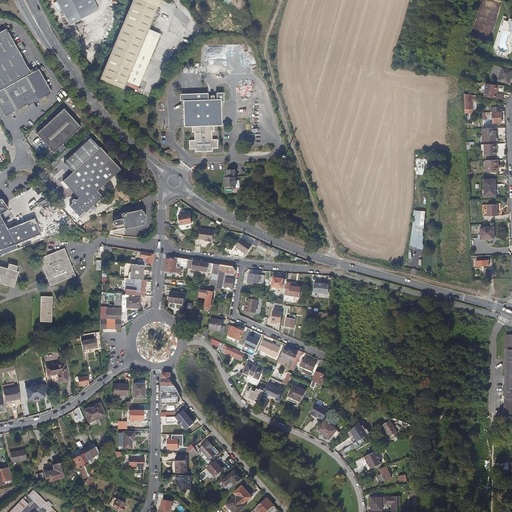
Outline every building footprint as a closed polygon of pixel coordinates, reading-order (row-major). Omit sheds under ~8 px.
[(91,0),(55,0),(58,6),(61,11),(69,26),(82,19),(98,11),(91,0)] [(157,39),(146,34),(149,28),(153,18),(158,7),(151,5),(140,0),(132,0),(129,9),(123,23),(116,38),(110,53),(105,65),(99,79),(113,85),(122,89),(125,82),(131,69),(138,52),(150,57),(153,50),(157,39)] [(511,18),(510,18),(509,21),(509,23),(502,21),(499,31),(496,41),(494,48),(498,53),(505,56),(510,50),(511,49),(511,18)] [(40,80),(35,71),(29,74),(27,71),(24,65),(15,50),(3,31),(0,32),(0,110),(2,114),(4,118),(16,111),(25,105),(40,97),(41,98),(44,97),(45,98),(46,98),(47,98),(47,97),(47,96),(45,93),(47,92),(44,87),(40,80)] [(137,87),(148,62),(150,57),(138,52),(131,69),(125,82),(137,87)] [(509,83),(511,72),(511,70),(505,69),(501,68),(497,80),(509,83)] [(49,91),(39,75),(36,70),(35,71),(40,80),(44,87),(47,92),(49,91)] [(496,93),(497,85),(493,84),(485,83),(484,97),(493,98),(496,98),(497,94),(496,93)] [(221,119),(220,102),(223,102),(223,92),(214,92),(214,95),(207,95),(207,92),(203,92),(193,92),(182,93),(178,92),(178,100),(181,100),(182,114),(182,126),(190,125),(190,132),(193,132),(193,139),(188,139),(188,148),(193,148),(193,151),(196,151),(201,151),(201,149),(204,149),(204,151),(208,151),(211,150),(211,147),(217,147),(217,141),(211,142),(211,139),(211,131),(213,131),(213,125),(221,125),(221,119)] [(476,109),(475,97),(472,98),(472,95),(464,94),(464,104),(464,113),(465,113),(472,113),(473,113),(472,109),(476,109)] [(37,101),(41,98),(40,97),(25,105),(27,107),(32,104),(37,101)] [(52,153),(79,128),(70,118),(62,109),(55,116),(44,126),(35,135),(45,146),(52,153)] [(501,122),(500,113),(491,113),(491,112),(487,112),(481,112),(482,114),(482,119),(485,119),(492,119),(492,123),(501,122)] [(496,140),(496,128),(483,128),(483,141),(496,140)] [(121,171),(112,161),(105,154),(98,146),(98,147),(89,138),(79,147),(70,155),(63,163),(72,172),(68,176),(62,182),(71,191),(79,200),(77,202),(76,202),(76,201),(75,201),(74,200),(73,200),(71,201),(71,202),(70,203),(70,205),(71,205),(72,206),(71,207),(69,209),(81,221),(86,216),(94,208),(103,199),(97,193),(101,190),(111,180),(121,171)] [(496,155),(496,148),(505,148),(505,144),(490,144),(481,144),(481,151),(485,151),(485,156),(496,155)] [(496,167),(496,160),(485,160),(486,171),(498,171),(497,167),(496,167)] [(416,171),(424,171),(425,164),(417,163),(416,171)] [(234,181),(234,168),(224,168),(224,175),(223,175),(223,181),(225,181),(225,186),(233,186),(232,181),(234,181)] [(494,187),(494,179),(487,179),(483,179),(483,190),(484,196),(496,196),(495,187),(494,187)] [(7,231),(3,225),(0,219),(0,216),(8,211),(2,202),(1,202),(0,201),(0,251),(6,249),(18,244),(30,240),(41,235),(37,228),(34,220),(25,224),(15,228),(7,231)] [(497,212),(497,204),(483,205),(483,210),(483,216),(487,216),(487,215),(488,215),(488,216),(497,216),(497,212)] [(147,222),(147,218),(145,218),(145,215),(143,215),(143,213),(131,214),(131,212),(125,213),(125,216),(118,217),(119,229),(127,229),(127,230),(145,228),(145,226),(146,225),(146,222),(147,222)] [(192,224),(190,214),(178,216),(180,226),(192,224)] [(412,230),(419,231),(421,218),(414,217),(412,230)] [(494,239),(493,227),(485,227),(480,227),(481,240),(494,239)] [(212,241),(214,231),(201,228),(199,238),(204,240),(204,241),(210,242),(211,241),(212,241)] [(244,258),(253,247),(243,239),(231,255),(231,256),(234,256),(234,254),(237,254),(237,257),(244,258)] [(77,278),(66,251),(40,261),(51,288),(77,278)] [(153,261),(154,254),(142,252),(141,258),(147,259),(146,263),(153,264),(153,261)] [(176,267),(177,258),(166,256),(165,272),(182,274),(182,272),(181,271),(181,268),(181,267),(177,267),(177,268),(176,267)] [(187,265),(188,260),(181,259),(180,266),(187,267),(187,265)] [(208,269),(209,263),(188,260),(187,265),(191,266),(193,266),(193,268),(193,269),(207,271),(208,269)] [(220,271),(221,265),(209,263),(208,269),(220,271)] [(143,280),(145,266),(141,266),(134,265),(130,264),(126,264),(125,278),(134,279),(143,280)] [(236,272),(233,267),(221,265),(220,271),(223,272),(233,274),(233,277),(235,277),(236,272)] [(0,286),(14,291),(18,275),(16,274),(17,270),(8,267),(7,272),(0,270),(0,286)] [(264,284),(265,276),(251,273),(250,276),(248,275),(248,280),(250,281),(249,282),(264,284)] [(287,282),(288,279),(270,277),(268,286),(286,289),(287,282)] [(145,296),(146,280),(143,280),(134,279),(133,284),(126,284),(125,295),(145,296)] [(300,297),(302,288),(295,287),(295,284),(287,282),(286,289),(285,295),(300,297)] [(328,293),(329,285),(325,284),(314,283),(313,292),(328,293)] [(212,299),(213,291),(200,290),(200,293),(199,298),(206,299),(205,307),(210,308),(211,305),(212,299)] [(183,304),(185,293),(171,292),(170,302),(183,304)] [(256,313),(258,301),(256,300),(257,296),(250,295),(249,299),(247,299),(246,307),(245,312),(256,313)] [(53,325),(53,299),(41,299),(41,324),(53,325)] [(140,309),(141,300),(128,299),(127,308),(140,309)] [(290,310),(291,306),(283,305),(282,312),(282,314),(285,315),(286,309),(290,310)] [(121,328),(122,310),(107,309),(106,319),(116,319),(116,328),(121,328)] [(329,318),(330,313),(308,310),(307,317),(314,318),(314,320),(321,321),(322,317),(329,318)] [(281,323),(282,314),(282,312),(273,311),(271,323),(275,324),(275,322),(281,323)] [(294,328),(296,316),(290,315),(290,318),(287,318),(285,327),(288,327),(291,328),(294,328)] [(221,331),(222,325),(223,320),(211,318),(209,329),(221,331)] [(240,341),(244,331),(230,325),(228,332),(230,333),(229,336),(232,337),(239,340),(240,341)] [(93,343),(91,334),(80,336),(84,356),(88,355),(87,351),(94,350),(94,347),(93,343)] [(277,358),(281,348),(264,341),(260,350),(277,358)] [(40,354),(39,346),(34,350),(27,358),(27,359),(27,362),(31,360),(40,354)] [(236,356),(238,351),(230,347),(230,348),(224,346),(223,349),(225,350),(225,351),(236,356)] [(297,355),(294,354),(294,352),(289,350),(288,351),(285,349),(282,355),(291,359),(294,361),(297,355)] [(291,359),(282,355),(279,360),(284,362),(288,365),(291,359)] [(313,371),(316,363),(304,358),(302,363),(304,364),(302,367),(313,371)] [(41,372),(39,362),(33,364),(28,365),(30,375),(41,372)] [(263,370),(247,363),(244,371),(243,373),(244,374),(244,375),(246,376),(248,377),(249,374),(251,375),(251,376),(258,380),(263,370)] [(68,381),(64,364),(46,368),(48,376),(57,374),(59,382),(68,381)] [(170,380),(170,373),(161,372),(161,385),(174,385),(173,385),(170,380)] [(288,384),(293,374),(289,372),(284,383),(288,384)] [(323,379),(324,375),(322,374),(317,372),(313,380),(322,384),(324,380),(323,379)] [(89,385),(88,376),(80,378),(78,378),(76,378),(75,380),(76,382),(77,383),(79,382),(80,387),(89,385)] [(24,380),(27,402),(45,400),(42,379),(36,380),(36,379),(24,380)] [(147,392),(147,380),(138,380),(138,384),(145,384),(145,392),(147,392)] [(145,392),(145,384),(138,384),(134,383),(134,398),(145,398),(145,392)] [(280,402),(286,390),(281,387),(280,388),(268,383),(262,394),(268,397),(268,396),(269,394),(276,398),(275,399),(275,400),(280,402)] [(127,396),(128,385),(114,385),(114,396),(127,396)] [(178,391),(177,389),(174,385),(161,385),(161,400),(165,400),(164,404),(177,404),(177,400),(181,399),(178,391)] [(300,404),(307,391),(294,385),(289,396),(296,400),(295,401),(300,404)] [(21,399),(19,388),(4,391),(6,402),(21,399)] [(105,416),(100,403),(85,409),(90,422),(105,416)] [(175,417),(187,407),(185,404),(174,413),(161,412),(161,417),(175,417)] [(314,404),(309,415),(324,421),(328,409),(314,404)] [(144,421),(144,410),(131,410),(130,414),(130,421),(144,421)] [(338,430),(326,420),(318,430),(330,439),(338,430)] [(399,436),(389,421),(382,426),(389,438),(391,437),(393,440),(399,436)] [(369,433),(358,423),(346,435),(349,439),(352,436),(354,438),(351,441),(353,444),(369,433)] [(373,438),(382,432),(380,428),(371,434),(373,438)] [(131,449),(132,441),(134,441),(134,433),(123,432),(123,449),(131,449)] [(177,449),(177,439),(167,439),(167,449),(177,449)] [(211,451),(214,448),(208,442),(199,449),(209,462),(216,456),(211,451)] [(345,456),(356,449),(353,444),(342,451),(345,456)] [(87,461),(96,456),(95,455),(98,453),(95,447),(92,449),(83,455),(87,461)] [(198,454),(194,448),(189,452),(191,459),(198,454)] [(382,457),(384,456),(380,449),(364,457),(371,469),(381,464),(379,459),(382,457)] [(27,461),(25,450),(10,453),(13,464),(27,461)] [(77,468),(87,462),(87,461),(83,455),(82,454),(73,460),(77,468)] [(186,472),(186,456),(176,456),(176,461),(172,461),(172,472),(186,472)] [(371,469),(364,457),(362,458),(368,470),(371,469)] [(144,468),(144,458),(130,458),(129,467),(144,468)] [(222,470),(214,460),(206,468),(214,477),(222,470)] [(65,478),(61,463),(54,465),(55,470),(45,473),(46,479),(47,479),(48,480),(51,479),(51,480),(52,481),(65,478)] [(86,480),(91,470),(88,464),(80,469),(84,478),(85,478),(86,480)] [(392,478),(387,466),(380,469),(382,475),(385,481),(392,478)] [(13,484),(10,468),(1,470),(2,473),(0,473),(0,485),(2,485),(4,484),(4,486),(13,484)] [(230,489),(241,479),(234,471),(220,483),(227,492),(230,489)] [(190,489),(190,475),(176,475),(176,481),(179,481),(180,481),(180,483),(179,483),(179,490),(190,489)] [(399,483),(407,482),(405,475),(398,477),(399,483)] [(246,494),(247,493),(241,486),(233,493),(243,504),(250,498),(246,494)] [(48,501),(47,503),(33,490),(28,496),(41,508),(43,507),(47,510),(45,511),(56,511),(51,507),(52,505),(48,501)] [(258,511),(265,511),(273,505),(266,496),(255,508),(258,511)] [(401,509),(401,496),(393,496),(393,497),(388,497),(371,498),(372,511),(383,510),(382,504),(393,504),(393,511),(401,511),(401,509)] [(121,511),(126,505),(115,498),(110,505),(121,511)] [(23,499),(9,511),(21,511),(29,504),(23,499)] [(175,509),(176,503),(161,500),(158,511),(170,511),(171,508),(175,509)]
